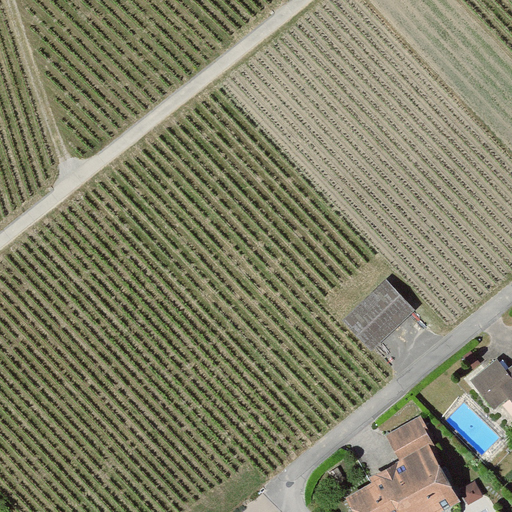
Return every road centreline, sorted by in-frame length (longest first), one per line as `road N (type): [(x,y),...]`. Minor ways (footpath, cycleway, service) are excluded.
road 1 (track): [(295,0),(0,242)]
road 2 (residential): [(294,511),(288,488),(301,461),(511,292)]
road 3 (track): [(12,0),(71,184)]
